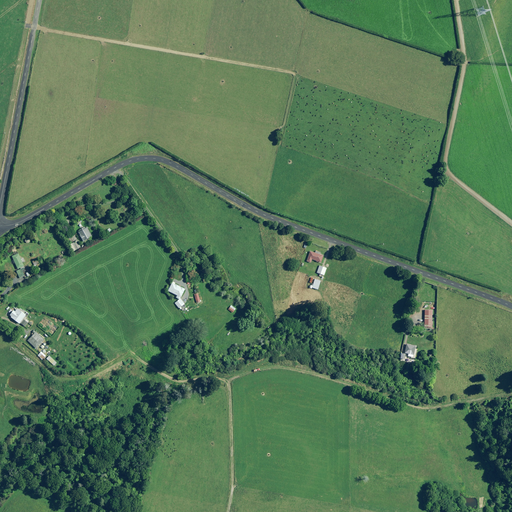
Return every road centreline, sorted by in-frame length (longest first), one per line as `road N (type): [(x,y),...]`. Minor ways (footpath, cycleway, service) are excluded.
road 1 (unclassified): [(511,305),(271,220),(155,158),(123,163),(26,219),(0,225)]
road 2 (unclassified): [(39,0),(0,207)]
